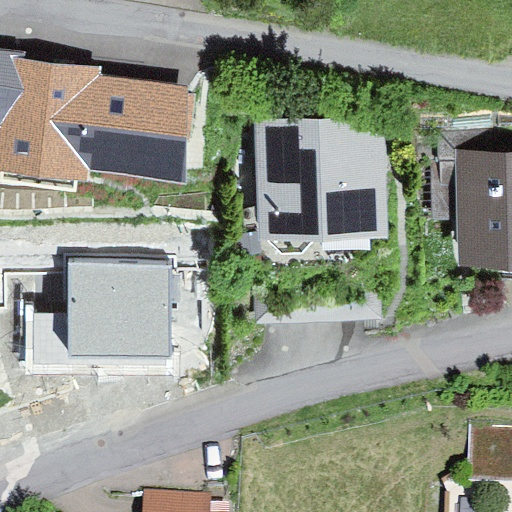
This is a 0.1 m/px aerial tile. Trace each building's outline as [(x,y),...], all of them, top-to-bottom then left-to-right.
[(0,128),(6,129),(15,63),(16,55),(0,53),(0,128)] [(194,89),(15,63),(6,129),(0,168),(0,171),(85,184),(88,166),(181,179),(194,89)] [(386,117),(256,122),(260,239),(268,239),(281,254),(302,253),(313,239),(388,237),(386,117)] [(456,268),(511,267),(511,152),(498,153),(497,130),(432,131),(433,221),(455,221),(456,268)] [(170,259),(70,258),(69,276),(34,275),(33,364),(70,364),(70,355),(169,356),(170,259)] [(266,265),(267,312),(365,308),(363,261),(266,265)] [(511,425),(472,424),(470,474),(511,476),(511,425)] [(144,489),(143,511),(212,511),(213,492),(144,489)]
